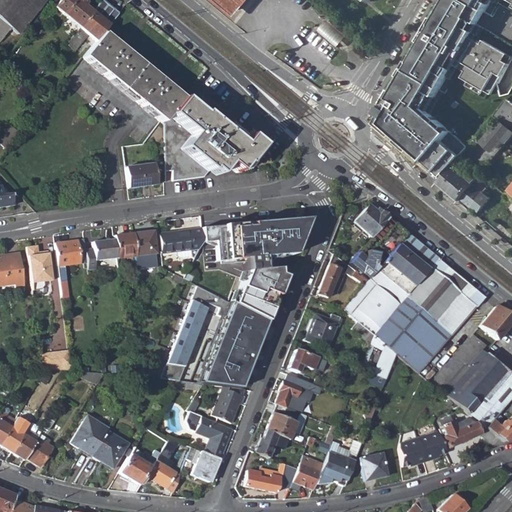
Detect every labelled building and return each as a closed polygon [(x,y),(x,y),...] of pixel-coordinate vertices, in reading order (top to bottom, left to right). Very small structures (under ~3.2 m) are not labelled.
[(44,0),(0,0),(0,39),(8,29),(16,35),(44,0)] [(59,0),(53,8),(77,28),(92,9),(80,0),(59,0)] [(252,6),(257,0),(218,0),(242,19),(252,6)] [(440,181),(468,146),(428,109),(453,63),(466,70),(462,77),(491,94),(509,64),(504,60),(508,54),(484,40),(481,43),(470,36),(492,0),(509,0),(511,1),(511,0),(443,0),(422,35),(384,100),(373,117),(386,126),(384,129),(440,181)] [(85,35),(93,42),(100,34),(116,15),(99,1),(92,9),(77,28),(64,45),(72,51),(85,35)] [(321,22),(316,28),(341,49),(345,44),(351,37),(325,16),(321,22)] [(80,58),(158,122),(160,123),(180,99),(100,34),(93,42),(80,58)] [(37,88),(32,83),(27,90),(32,94),(37,88)] [(481,161),(488,166),(504,147),(511,137),(511,100),(509,98),(494,116),(499,121),(481,143),(490,150),(481,161)] [(162,125),(181,101),(180,99),(160,123),(162,125)] [(199,115),(181,101),(162,125),(163,172),(170,172),(171,182),(200,178),(208,170),(215,176),(224,165),(234,174),(241,165),(243,166),(258,148),(235,128),(234,127),(231,127),(228,127),(227,129),(224,132),(200,113),(199,115)] [(0,136),(0,146),(4,150),(18,133),(9,126),(0,136)] [(151,164),(123,168),(125,189),(154,185),(151,164)] [(473,184),(474,183),(468,178),(453,166),(440,181),(438,183),(448,191),(459,201),(473,184)] [(471,174),(468,178),(474,183),(477,179),(471,174)] [(491,199),(473,184),(459,201),(468,208),(477,216),(491,199)] [(0,187),(0,192),(0,195),(10,194),(2,187),(0,187)] [(0,192),(0,207),(11,206),(10,194),(0,195),(0,192)] [(352,223),(369,239),(386,219),(378,212),(376,215),(367,206),(352,223)] [(305,220),(199,230),(199,231),(201,243),(200,244),(211,243),(213,263),(241,261),(242,273),(245,273),(242,279),(241,279),(231,305),(264,322),(284,272),(276,269),(275,257),(290,256),(305,220)] [(374,247),(386,257),(405,235),(404,234),(392,224),(374,247)] [(187,231),(156,235),(159,255),(175,253),(188,252),(188,259),(191,260),(201,243),(199,231),(187,232),(187,231)] [(151,232),(130,235),(133,258),(134,270),(154,268),(151,232)] [(130,235),(112,237),(113,241),(115,260),(133,258),(130,235)] [(435,260),(405,235),(386,257),(376,270),(364,283),(360,288),(340,312),(347,317),(354,323),(371,337),(435,260)] [(63,267),(85,264),(83,251),(82,241),(53,244),(58,283),(64,282),(63,267)] [(93,263),(115,260),(113,241),(90,243),(91,250),(83,251),(85,264),(86,271),(94,270),(93,263)] [(33,247),(25,248),(31,291),(39,290),(42,286),(42,283),(50,282),(46,255),(37,256),(36,253),(36,249),(33,247)] [(357,254),(346,267),(364,283),(366,281),(376,270),(373,268),(376,255),(365,253),(363,259),(357,254)] [(0,288),(13,287),(13,290),(23,289),(18,254),(10,255),(10,257),(0,259),(0,288)] [(343,274),(360,288),(364,283),(346,267),(345,266),(330,255),(314,295),(325,300),(328,293),(334,295),(343,274)] [(435,260),(371,337),(394,356),(417,375),(482,298),(435,260)] [(236,390),(264,322),(231,305),(195,287),(157,380),(176,382),(207,305),(218,309),(216,316),(224,320),(198,385),(219,388),(224,389),(236,390)] [(477,327),(494,342),(511,322),(493,307),(477,327)] [(312,314),(301,342),(325,351),(338,319),(329,315),(327,320),(312,314)] [(349,330),(367,346),(371,337),(354,323),(349,330)] [(470,336),(427,384),(438,392),(462,365),(464,368),(477,353),(483,346),(470,336)] [(485,357),(483,355),(481,353),(477,353),(464,368),(462,365),(438,392),(483,429),(510,398),(511,395),(511,378),(491,361),(500,349),(495,345),(485,357)] [(293,351),(286,369),(296,374),(299,367),(309,371),(314,359),(293,351)] [(39,355),(41,370),(70,372),(67,352),(39,355)] [(64,378),(70,382),(74,377),(67,373),(64,378)] [(74,377),(95,385),(102,374),(100,374),(76,373),(74,377)] [(278,392),(272,405),(274,405),(297,415),(299,415),(303,403),(306,404),(310,394),(296,388),(298,381),(284,376),(281,382),(280,382),(277,391),(278,392)] [(364,383),(381,389),(383,382),(367,376),(364,383)] [(313,379),(311,386),(323,391),(325,383),(313,379)] [(238,406),(242,398),(224,391),(224,389),(219,388),(208,417),(228,426),(237,406),(238,406)] [(504,415),(511,406),(511,399),(510,398),(483,429),(487,433),(500,444),(507,439),(511,435),(511,413),(511,414),(511,417),(504,423),(503,422),(497,427),(494,424),(503,414),(504,415)] [(381,402),(376,400),(374,407),(373,410),(378,412),(381,402)] [(196,404),(191,401),(184,412),(187,413),(189,415),(196,404)] [(287,441),(297,415),(274,405),(263,432),(280,438),(287,441)] [(207,440),(201,454),(216,461),(218,461),(230,432),(189,415),(187,413),(183,422),(185,431),(207,440)] [(0,415),(0,422),(6,426),(10,419),(1,414),(0,415)] [(68,444),(89,458),(105,431),(106,430),(85,416),(68,444)] [(0,442),(9,428),(15,418),(11,417),(10,419),(6,426),(0,422),(0,442)] [(9,428),(21,436),(25,429),(27,426),(15,418),(9,428)] [(440,438),(444,449),(477,436),(472,424),(471,424),(465,419),(451,425),(447,418),(437,423),(442,437),(440,438)] [(52,423),(47,420),(41,429),(46,432),(52,423)] [(329,427),(322,444),(328,447),(335,429),(329,427)] [(0,442),(0,447),(10,454),(21,436),(9,428),(0,442)] [(21,436),(33,443),(37,436),(25,429),(21,436)] [(127,445),(105,431),(89,458),(111,471),(127,445)] [(257,443),(252,454),(266,459),(274,441),(279,443),(280,438),(263,432),(259,444),(257,443)] [(480,440),(490,448),(500,444),(487,433),(480,440)] [(415,440),(422,464),(430,462),(429,460),(436,458),(443,456),(434,434),(415,440)] [(49,442),(38,435),(37,436),(33,443),(23,459),(39,469),(51,448),(47,446),(49,442)] [(10,454),(21,461),(23,459),(33,443),(21,436),(10,454)] [(144,477),(170,494),(177,476),(158,464),(161,458),(165,461),(175,443),(167,440),(158,454),(153,462),(144,477)] [(422,464),(415,440),(397,444),(397,450),(400,468),(406,466),(413,464),(414,466),(422,464)] [(333,455),(326,452),(322,463),(313,486),(327,484),(329,480),(335,482),(335,484),(342,487),(359,444),(352,441),(348,452),(335,447),(333,454),(333,455)] [(140,452),(133,448),(116,474),(135,486),(136,485),(138,485),(146,470),(134,462),(140,452)] [(207,484),(216,461),(201,454),(188,449),(184,461),(193,465),(189,476),(207,484)] [(148,459),(153,462),(158,454),(153,452),(148,459)] [(322,463),(300,455),(294,470),(289,483),(297,486),(311,491),(313,486),(322,463)] [(357,460),(362,482),(384,477),(379,455),(357,460)] [(282,466),(277,464),(277,474),(258,470),(257,474),(257,478),(266,480),(268,476),(277,478),(280,478),(282,466)] [(279,488),(287,490),(289,483),(294,470),(282,466),(279,488)] [(277,478),(268,476),(266,480),(257,478),(257,474),(246,471),(242,487),(274,495),(277,478)] [(287,490),(294,493),(297,486),(289,483),(287,490)] [(0,511),(6,511),(11,500),(13,496),(0,491),(0,511)] [(449,497),(435,511),(463,511),(464,511),(449,497)] [(19,503),(11,500),(6,511),(30,511),(31,511),(18,506),(19,503)] [(18,506),(31,511),(32,509),(19,503),(18,506)]
